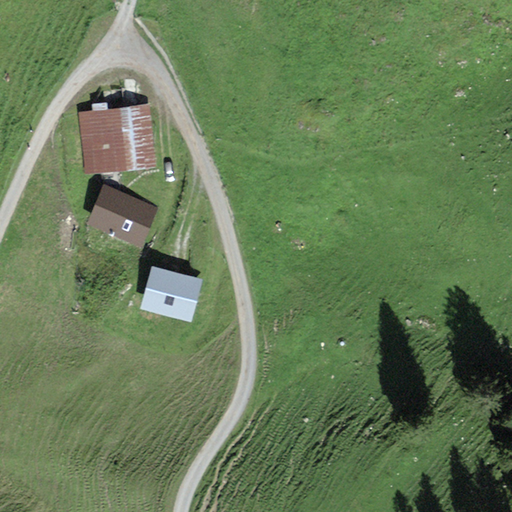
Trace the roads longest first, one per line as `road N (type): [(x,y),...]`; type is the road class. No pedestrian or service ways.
road 1 (track): [(112,55),(152,65),(182,105),(233,236),(249,305),(249,374),(183,511)]
road 2 (track): [(112,55),(86,64),(51,112),(0,223)]
